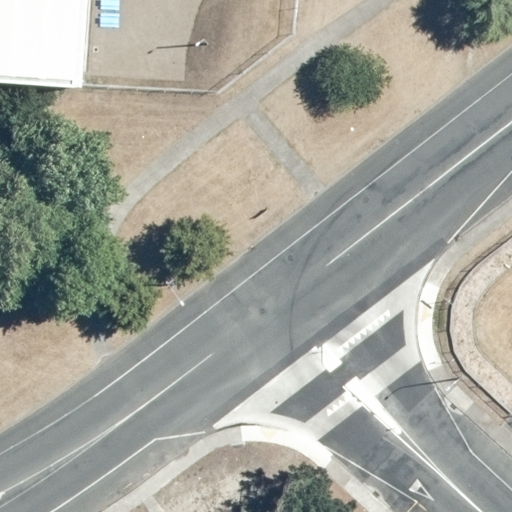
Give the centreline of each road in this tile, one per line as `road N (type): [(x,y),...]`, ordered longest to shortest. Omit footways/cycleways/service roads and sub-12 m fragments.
road 1 (tertiary): [(266,312),(148,402),(0,497)]
road 2 (tertiary): [(511,118),(266,312)]
road 3 (residential): [(482,511),(301,354),(266,312)]
